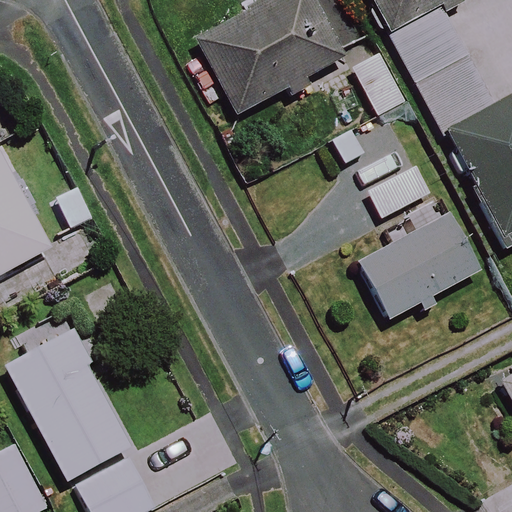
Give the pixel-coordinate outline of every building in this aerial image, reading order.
[(342,65),(308,0),(276,0),(194,42),(234,121),(342,65)] [(511,0),(393,0),(449,103),(511,78),(511,0)] [(401,107),(375,59),(351,72),(376,120),(401,107)] [(511,102),(495,111),(445,136),(505,254),(511,250),(511,102)] [(0,278),(49,253),(0,160),(0,278)] [(427,199),(412,171),(365,195),(379,223),(427,199)] [(476,277),(447,222),(356,270),(385,325),(476,277)] [(126,315),(116,283),(85,293),(95,325),(126,315)] [(129,450),(71,337),(4,371),(64,486),(70,483),(84,511),(150,511),(153,510),(124,453),(129,450)] [(511,380),(501,386),(511,405),(511,380)] [(0,511),(44,511),(12,449),(0,455),(0,511)]
